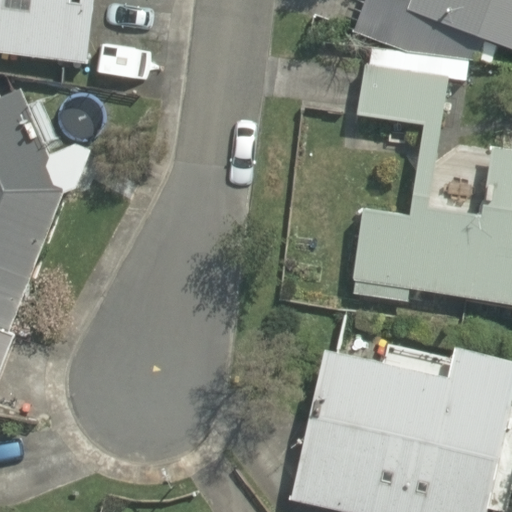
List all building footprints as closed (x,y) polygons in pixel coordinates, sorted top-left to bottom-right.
[(0,0),(0,47),(84,56),(89,0),(0,0)] [(511,0),(368,0),(350,105),(435,114),(441,51),(486,58),(487,37),(511,48),(511,0)] [(0,351),(64,182),(17,79),(0,85),(0,351)] [(359,194),(350,267),(511,285),(511,136),(443,129),(435,203),(359,194)] [(312,341),(284,487),(409,511),(473,511),(506,351),(446,339),(440,367),(312,341)]
